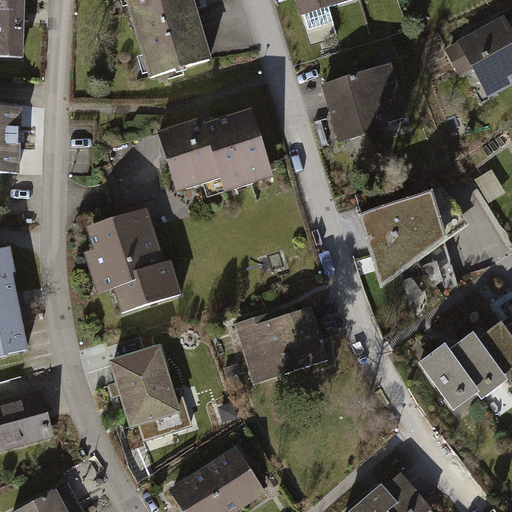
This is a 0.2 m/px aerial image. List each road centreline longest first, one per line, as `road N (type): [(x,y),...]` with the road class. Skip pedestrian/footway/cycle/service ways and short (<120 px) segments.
road 1 (residential): [(259,0),(356,316),(390,388),(479,511)]
road 2 (residential): [(61,0),(57,303),(82,408),(133,511)]
